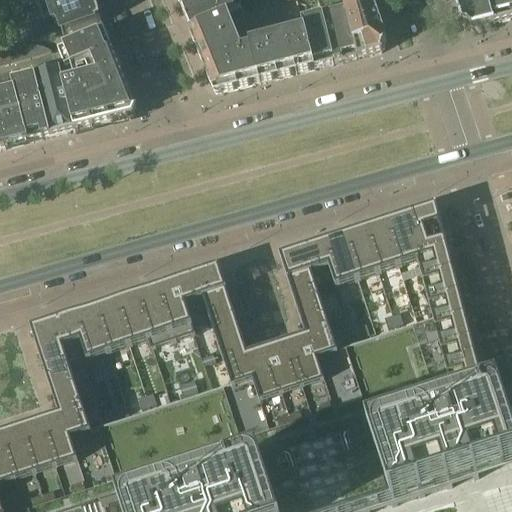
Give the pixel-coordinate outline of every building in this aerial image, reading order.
[(101,25),(92,0),(44,0),(46,5),(51,4),(53,12),(49,13),(55,30),(59,29),(63,41),(97,29),(96,27),(101,25)] [(176,0),(189,30),(239,6),(235,0),(176,0)] [(386,46),(376,18),(369,0),(350,0),(343,3),(345,9),(345,12),(333,16),(346,64),(381,55),(386,46)] [(511,0),(453,0),(463,27),(472,32),(511,21),(511,0)] [(251,47),(245,27),(239,6),(189,30),(207,76),(253,58),(251,47)] [(346,64),(333,16),(330,17),(328,10),(322,12),(323,18),(301,24),(304,34),(314,72),(346,64)] [(314,72),(304,34),(251,47),(253,58),(261,85),(314,72)] [(63,87),(66,99),(75,133),(132,119),(135,112),(124,84),(105,36),(64,52),(71,73),(74,84),(63,87)] [(0,56),(0,68),(52,55),(44,50),(41,50),(38,49),(35,49),(26,49),(8,54),(0,56)] [(261,85),(253,58),(207,76),(214,92),(221,96),(261,85)] [(75,133),(66,99),(63,87),(61,80),(59,74),(12,86),(14,94),(19,110),(28,145),(75,133)] [(0,152),(28,145),(19,110),(14,94),(0,97),(0,152)] [(211,223),(234,216),(229,198),(206,204),(211,223)] [(436,209),(281,260),(305,339),(247,357),(218,271),(30,332),(58,419),(0,438),(0,511),(384,511),(392,509),(393,511),(511,472),(511,432),(501,399),(487,403),(481,380),(477,364),(475,356),(471,341),(463,310),(459,294),(451,264),(446,248),(436,209)] [(0,279),(138,247),(133,222),(0,252),(0,279)]
